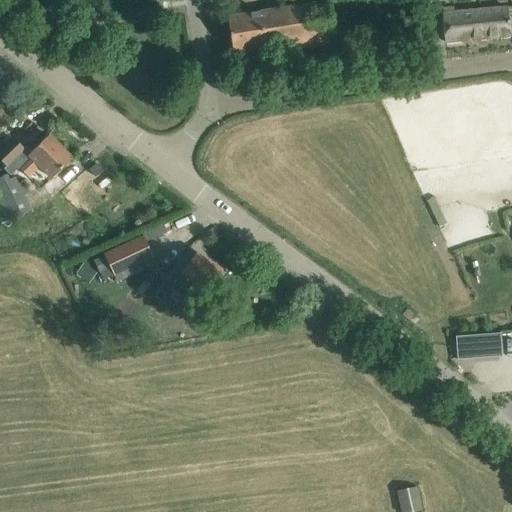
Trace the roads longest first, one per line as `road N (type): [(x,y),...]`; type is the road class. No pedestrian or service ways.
road 1 (residential): [(511,429),(166,166)]
road 2 (residential): [(511,64),(209,109)]
road 3 (residential): [(166,166),(0,32)]
